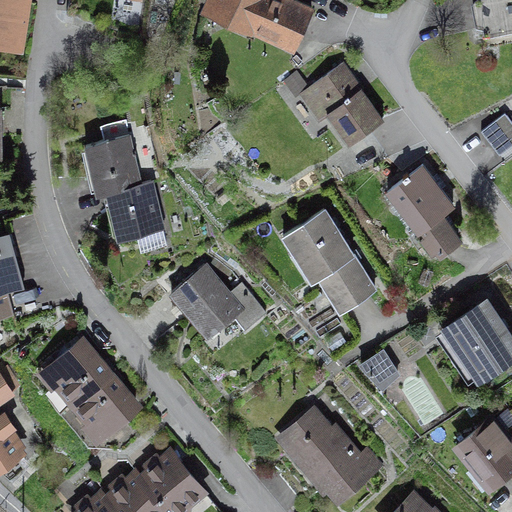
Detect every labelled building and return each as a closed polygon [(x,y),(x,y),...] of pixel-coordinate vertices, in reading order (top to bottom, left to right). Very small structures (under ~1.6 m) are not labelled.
[(28,0),(0,0),(0,43),(21,47),(28,0)] [(323,12),(296,0),(209,0),(204,12),(302,57),(323,12)] [(317,118),(323,113),(347,144),(384,117),(361,86),(341,59),(297,91),(317,118)] [(511,122),(505,113),(481,131),(499,155),(511,145),(511,122)] [(132,135),(82,146),(93,193),(107,190),(143,182),(132,135)] [(384,188),(414,231),(432,258),(458,241),(440,214),(451,206),(421,162),(384,188)] [(143,182),(107,190),(118,239),(162,229),(151,180),(143,182)] [(374,288),(322,205),(277,233),(307,280),(314,276),(336,312),(374,288)] [(0,292),(25,286),(10,231),(0,233),(0,292)] [(243,309),(209,260),(166,290),(200,339),(243,309)] [(511,320),(503,326),(483,295),(438,323),(474,379),(511,355),(511,320)] [(40,368),(70,404),(112,369),(82,333),(40,368)] [(381,348),(363,363),(384,387),(401,372),(381,348)] [(0,395),(15,385),(0,364),(0,452),(24,437),(0,399),(0,395)] [(143,405),(112,369),(70,404),(101,441),(143,405)] [(358,453),(312,400),(274,434),(336,505),(384,463),(368,444),(358,453)] [(511,442),(490,415),(451,446),(486,491),(511,470),(511,442)] [(169,446),(140,473),(171,509),(174,511),(177,511),(206,486),(169,446)] [(135,467),(105,492),(122,511),(167,511),(171,509),(140,473),(135,467)] [(437,511),(412,487),(387,511),(437,511)] [(122,511),(105,492),(101,488),(73,511),(122,511)]
